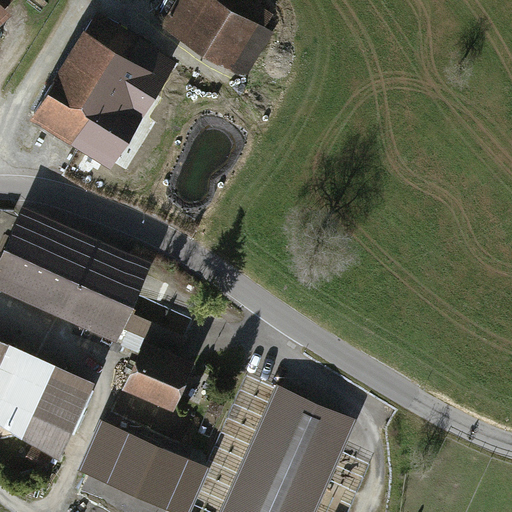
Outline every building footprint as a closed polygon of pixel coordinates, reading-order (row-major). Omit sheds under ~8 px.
[(0,0),(0,22),(13,9),(6,2),(8,0),(0,0)] [(175,0),(161,24),(246,77),(274,31),(264,25),(273,12),(259,3),(261,0),(175,0)] [(86,21),(30,113),(111,163),(177,54),(97,6),(88,22),(86,21)] [(0,252),(0,283),(118,337),(123,325),(131,308),(153,257),(24,199),(0,252)] [(189,334),(131,308),(123,325),(144,335),(145,334),(182,350),(189,334)] [(60,457),(95,376),(0,334),(0,421),(21,435),(60,457)] [(144,335),(123,382),(175,405),(197,357),(182,350),(145,334),(144,335)] [(315,511),(358,417),(278,381),(218,511),(315,511)]
